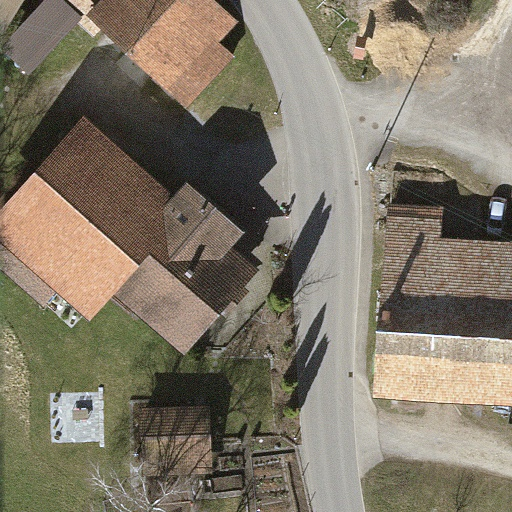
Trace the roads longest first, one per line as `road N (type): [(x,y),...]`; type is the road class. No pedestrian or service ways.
road 1 (residential): [(263,0),(308,104),(339,511)]
road 2 (unknown): [(313,149),(366,98),(419,100),(511,135)]
road 3 (track): [(330,440),(511,470)]
